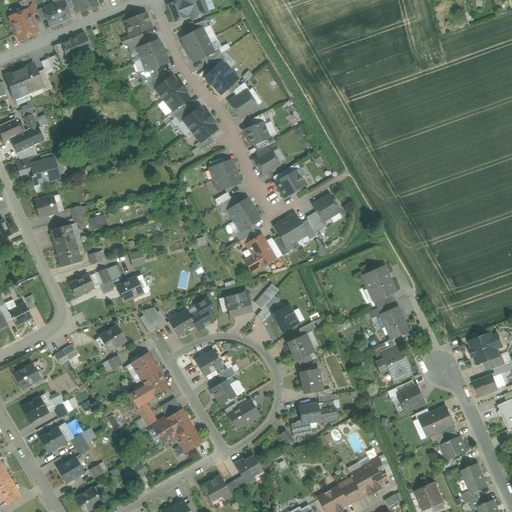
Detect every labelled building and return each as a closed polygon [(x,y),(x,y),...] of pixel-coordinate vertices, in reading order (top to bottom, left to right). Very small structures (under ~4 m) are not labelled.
[(22,0),(19,2),(23,11),(28,9),(31,16),(38,13),(37,11),(32,0),(22,0)] [(62,0),(63,2),(67,11),(74,8),(70,0),(62,0)] [(81,10),(76,0),(70,0),(74,8),(75,12),(81,10)] [(95,0),(76,0),(81,10),(82,13),(98,6),(95,0)] [(183,0),(184,2),(181,4),(185,16),(190,14),(192,19),(207,14),(204,6),(205,4),(203,0),(183,0)] [(273,0),(258,0),(297,70),(309,63),(273,0)] [(293,0),(304,27),(372,0),(293,0)] [(180,1),(168,5),(174,22),(186,18),(185,16),(181,4),(180,1)] [(67,11),(63,2),(56,5),(54,4),(48,6),(47,9),(44,10),(47,19),(50,26),(70,18),(67,11)] [(43,8),(37,11),(38,13),(41,21),(47,19),(44,10),(43,8)] [(33,17),(31,16),(28,9),(23,11),(10,16),(10,18),(10,21),(11,25),(13,25),(19,39),(37,32),(35,27),(36,25),(33,17)] [(124,21),(129,36),(143,31),(152,27),(146,12),(124,21)] [(204,21),(188,27),(191,34),(202,28),(207,26),(204,21)] [(208,40),(202,28),(191,34),(182,38),(188,50),(208,40)] [(143,31),(129,36),(122,39),(124,45),(127,44),(145,37),(143,31)] [(92,52),(84,32),(52,44),(57,55),(63,70),(71,67),(69,61),(92,52)] [(136,49),(148,44),(145,37),(127,44),(130,51),(136,49)] [(159,40),(148,44),(136,49),(140,60),(163,51),(159,40)] [(202,58),(214,52),(208,40),(188,50),(193,62),(202,58)] [(105,41),(99,44),(103,51),(109,48),(105,41)] [(220,48),(214,52),(202,58),(207,65),(221,55),(224,52),(220,48)] [(130,51),(135,63),(140,60),(136,49),(130,51)] [(113,51),(106,54),(108,60),(116,57),(113,51)] [(140,60),(145,72),(156,67),(168,63),(163,51),(140,60)] [(224,52),(221,55),(225,59),(222,61),(230,69),(236,64),(224,52)] [(260,54),(254,56),(257,65),(263,63),(262,59),(260,54)] [(57,55),(41,61),(44,70),(46,75),(53,73),(54,74),(63,70),(57,55)] [(207,65),(212,70),(222,61),(225,59),(221,55),(207,65)] [(135,63),(139,74),(145,72),(140,60),(135,63)] [(205,77),(212,86),(221,95),(226,90),(235,82),(239,79),(230,69),(222,61),(212,70),(205,77)] [(42,88),(36,73),(33,65),(19,71),(28,94),(42,88)] [(156,67),(145,72),(139,74),(144,85),(146,84),(160,77),(156,67)] [(44,70),(36,73),(42,88),(44,92),(52,89),(46,75),(44,70)] [(19,71),(6,76),(17,105),(30,100),(28,94),(19,71)] [(155,90),(167,81),(162,75),(160,77),(146,84),(152,93),(155,90)] [(173,76),(167,81),(155,90),(163,101),(183,85),(179,80),(177,82),(173,76)] [(240,87),(235,82),(226,90),(231,95),(233,93),(240,87)] [(129,83),(124,86),(126,91),(132,89),(129,83)] [(233,93),(237,99),(248,91),(249,90),(244,83),(240,87),(233,93)] [(163,101),(172,112),(184,103),(190,98),(186,92),(187,91),(183,85),(163,101)] [(248,91),(237,99),(229,103),(239,118),(245,114),(248,115),(251,112),(252,110),(257,106),(248,91)] [(20,108),(21,110),(32,109),(34,109),(31,102),(28,103),(29,106),(20,108)] [(288,109),(289,111),(295,108),(291,102),(285,106),(284,107),(285,109),(279,113),(280,114),(288,109)] [(184,103),(172,112),(170,114),(174,119),(176,117),(188,108),(184,103)] [(183,121),(195,112),(190,106),(188,108),(176,117),(180,123),(183,121)] [(201,108),(195,112),(183,121),(191,131),(210,117),(206,112),(205,113),(201,108)] [(21,110),(20,110),(23,118),(32,114),(34,113),(32,109),(21,110)] [(263,122),(269,135),(276,132),(267,112),(262,114),(265,121),(263,122)] [(32,114),(23,118),(28,130),(37,126),(34,119),(32,114)] [(251,121),(253,126),(263,122),(265,121),(262,114),(251,121)] [(43,116),(34,119),(37,126),(37,127),(46,123),(43,116)] [(214,122),(210,117),(191,131),(199,142),(210,134),(217,129),(213,123),(214,122)] [(15,119),(0,125),(0,135),(4,143),(26,132),(21,123),(18,125),(15,119)] [(269,135),(263,122),(253,126),(244,130),(251,146),(255,144),(267,139),(270,138),(269,135)] [(210,134),(199,142),(196,145),(200,151),(215,142),(210,134)] [(267,139),(255,144),(258,151),(268,146),(269,145),(267,139)] [(258,151),(255,153),(258,158),(271,151),(268,146),(258,151)] [(264,175),(280,165),(271,151),(258,158),(255,161),(264,175)] [(209,162),(211,167),(224,162),(222,157),(209,162)] [(15,161),(16,168),(31,164),(29,158),(15,161)] [(31,164),(16,168),(19,177),(30,174),(33,187),(58,180),(52,158),(47,160),(38,162),(31,164)] [(235,171),(231,160),(224,162),(211,167),(209,168),(213,180),(235,171)] [(281,173),(284,178),(296,171),(300,169),(297,163),(281,173)] [(296,171),(302,179),(308,175),(303,167),(300,169),(296,171)] [(240,183),(235,171),(213,180),(218,192),(240,183)] [(275,183),(284,198),(305,186),(302,179),(296,171),(284,178),(275,183)] [(228,193),(215,200),(218,207),(232,199),(228,193)] [(59,194),(34,201),(38,219),(64,212),(59,194)] [(312,205),(317,212),(323,222),(339,212),(336,206),(337,204),(335,200),(333,201),(329,195),(312,205)] [(227,211),(239,204),(235,197),(232,199),(218,207),(223,214),(227,211)] [(248,199),(239,204),(227,211),(233,222),(254,209),(248,199)] [(190,203),(182,205),(184,212),(192,210),(190,203)] [(70,208),(73,218),(83,216),(81,208),(80,205),(70,208)] [(233,222),(239,232),(250,225),(260,219),(254,209),(233,222)] [(323,222),(317,212),(306,218),(307,220),(316,235),(319,240),(323,238),(319,231),(326,227),(323,222)] [(104,215),(89,219),(91,229),(106,224),(104,215)] [(296,241),(307,235),(300,224),(295,215),(284,221),(296,241)] [(73,218),(74,224),(76,224),(85,222),(83,216),(73,218)] [(2,218),(0,219),(0,240),(12,235),(9,228),(7,229),(2,218)] [(300,224),(307,235),(310,239),(316,235),(307,220),(300,224)] [(275,227),(280,236),(287,247),(296,241),(284,221),(275,227)] [(51,231),(56,249),(81,242),(76,224),(74,224),(51,231)] [(250,225),(239,232),(234,234),(239,242),(255,233),(250,225)] [(169,233),(163,234),(166,243),(171,242),(169,233)] [(251,274),(276,259),(266,243),(261,234),(245,244),(252,256),(243,261),(251,274)] [(287,247),(280,236),(273,241),(282,255),(283,257),(290,252),(287,247)] [(266,243),(276,259),(282,255),(273,241),(272,239),(266,243)] [(56,249),(61,267),(81,262),(78,254),(84,252),(81,242),(56,249)] [(141,251),(129,254),(132,266),(144,263),(141,251)] [(99,252),(88,255),(91,265),(102,262),(99,252)] [(196,263),(190,266),(195,274),(200,271),(196,263)] [(365,264),(358,267),(361,273),(367,270),(365,264)] [(87,274),(68,282),(76,299),(95,291),(94,288),(100,286),(112,280),(120,277),(115,265),(89,277),(87,274)] [(384,267),(362,276),(374,301),(392,294),(395,292),(384,267)] [(239,274),(234,277),(237,282),(242,279),(239,274)] [(140,275),(117,285),(125,303),(148,292),(140,275)] [(261,279),(259,281),(259,283),(260,285),(261,286),(263,287),(265,286),(267,284),(267,282),(266,280),(265,279),(263,278),(261,279)] [(115,288),(112,280),(100,286),(103,293),(115,288)] [(0,291),(3,297),(16,290),(14,284),(0,291)] [(271,284),(264,293),(266,294),(257,305),(262,309),(270,300),(278,291),(271,284)] [(246,292),(233,296),(233,295),(224,298),(229,317),(239,315),(239,314),(251,311),(252,311),(247,292),(246,292)] [(266,294),(264,293),(255,303),(257,305),(266,294)] [(392,294),(374,301),(377,309),(382,307),(395,301),(392,294)] [(30,296),(25,299),(30,309),(35,307),(30,296)] [(224,297),(218,299),(223,314),(228,312),(224,298),(224,297)] [(207,299),(195,306),(201,315),(192,320),(195,325),(198,331),(212,322),(208,315),(212,313),(210,310),(212,309),(207,299)] [(5,305),(9,312),(19,307),(15,300),(5,305)] [(275,305),(270,300),(265,306),(270,310),(275,305)] [(9,312),(16,327),(25,323),(24,321),(32,317),(25,304),(19,307),(9,312)] [(9,312),(5,305),(0,307),(0,309),(8,326),(10,330),(16,327),(9,312)] [(270,310),(265,306),(262,309),(262,310),(256,317),(262,321),(270,311),(270,310)] [(289,306),(272,314),(281,332),(298,323),(289,306)] [(382,307),(368,313),(371,319),(381,315),(384,313),(382,307)] [(384,313),(381,315),(386,327),(385,327),(390,339),(391,340),(395,338),(405,334),(409,332),(398,307),(384,313)] [(154,308),(141,312),(144,316),(140,318),(148,332),(165,322),(159,312),(157,313),(154,308)] [(0,309),(0,330),(8,326),(0,309)] [(186,310),(178,315),(179,316),(169,322),(177,337),(188,331),(188,330),(195,325),(192,320),(186,310)] [(313,322),(298,330),(301,336),(305,334),(305,335),(311,332),(316,330),(313,322)] [(117,326),(99,337),(108,351),(117,345),(118,346),(126,341),(117,326)] [(311,332),(305,335),(314,353),(319,350),(311,332)] [(374,333),(367,339),(372,345),(379,339),(374,333)] [(301,336),(287,343),(292,355),(293,354),(296,360),(295,360),(296,361),(297,360),(307,356),(314,353),(305,335),(305,334),(301,336)] [(405,334),(395,338),(398,343),(407,339),(405,334)] [(491,334),(469,342),(472,350),(470,350),(472,357),(474,357),(477,364),(484,362),(499,356),(499,355),(497,349),(502,347),(497,334),(492,336),(491,334)] [(395,338),(391,340),(390,339),(386,341),(389,347),(397,344),(398,343),(395,338)] [(379,351),(389,347),(386,341),(373,347),(376,353),(379,351)] [(382,358),(399,350),(397,344),(389,347),(379,351),(382,358)] [(71,346),(63,351),(69,360),(75,356),(77,355),(71,346)] [(376,360),(374,361),(379,371),(387,367),(393,382),(412,374),(404,357),(402,358),(399,350),(382,358),(376,360)] [(63,351),(55,356),(60,365),(69,360),(63,351)] [(213,351),(195,362),(204,376),(205,375),(215,370),(222,365),(213,351)] [(376,360),(382,358),(379,351),(376,353),(374,354),(376,360)] [(148,353),(131,363),(138,374),(133,377),(136,383),(141,380),(158,370),(148,353)] [(317,358),(314,353),(307,356),(310,362),(317,358)] [(499,356),(484,362),(488,371),(493,369),(504,365),(500,355),(499,355),(499,356)] [(75,356),(69,360),(72,366),(78,362),(75,356)] [(117,356),(108,361),(112,370),(113,370),(122,365),(117,356)] [(307,356),(297,360),(300,366),(310,362),(307,356)] [(495,374),(496,376),(510,371),(511,369),(511,362),(504,365),(493,369),(495,374)] [(126,367),(133,377),(138,374),(131,363),(126,367)] [(222,365),(215,370),(218,375),(228,369),(224,363),(222,365)] [(31,365),(13,375),(22,391),(31,386),(30,385),(40,379),(31,365)] [(228,369),(218,375),(221,381),(234,373),(231,367),(228,369)] [(318,369),(300,372),(302,386),(306,386),(307,394),(317,392),(322,391),(322,390),(318,369)] [(158,370),(141,380),(145,385),(132,393),(131,393),(138,404),(140,405),(151,399),(152,396),(168,387),(158,370)] [(215,370),(205,375),(209,381),(218,375),(215,370)] [(510,371),(496,376),(495,374),(492,375),(495,383),(507,379),(511,374),(510,371)] [(492,375),(473,382),(478,397),(498,390),(495,383),(492,375)] [(234,382),(229,385),(225,380),(211,389),(221,406),(232,399),(236,397),(235,397),(241,393),(241,391),(236,383),(234,382)] [(413,380),(395,388),(398,394),(416,387),(413,380)] [(398,394),(397,395),(405,412),(425,403),(417,386),(416,387),(398,394)] [(330,389),(322,390),(322,391),(317,392),(318,398),(331,395),(330,389)] [(45,394),(39,397),(48,413),(54,410),(54,409),(64,403),(59,395),(50,401),(45,394)] [(331,395),(318,398),(319,404),(321,404),(333,401),(336,401),(335,395),(331,395)] [(39,397),(21,408),(30,422),(39,417),(40,418),(48,413),(39,397)] [(73,397),(67,401),(68,401),(73,410),(79,407),(73,397)] [(175,398),(160,407),(167,419),(182,410),(175,398)] [(224,411),(227,416),(248,403),(245,398),(239,402),(235,404),(224,411)] [(511,399),(507,402),(498,406),(509,431),(511,430),(511,429),(511,399)] [(64,403),(54,409),(54,410),(59,418),(73,410),(68,401),(64,403)] [(248,403),(227,416),(235,429),(241,425),(242,426),(260,416),(251,401),(248,403)] [(317,404),(299,407),(302,423),(292,425),(294,435),(310,432),(309,423),(321,420),(322,422),(336,419),(334,409),(333,401),(321,404),(319,406),(320,411),(318,411),(317,404)] [(146,404),(137,410),(142,418),(151,412),(146,404)] [(430,414),(419,419),(419,420),(421,419),(429,436),(427,437),(429,436),(440,432),(454,426),(454,425),(446,407),(430,414)] [(167,419),(165,420),(163,419),(154,425),(159,433),(158,434),(159,435),(153,439),(158,447),(175,436),(192,426),(182,410),(167,419)] [(428,410),(417,415),(419,419),(430,414),(428,410)] [(151,412),(142,418),(147,426),(156,421),(151,412)] [(389,421),(382,417),(378,424),(384,428),(389,421)] [(142,418),(136,422),(141,430),(147,426),(142,418)] [(419,419),(412,422),(421,440),(427,437),(429,436),(421,419),(419,420),(419,419)] [(57,428),(66,442),(73,438),(65,423),(57,428)] [(192,426),(175,436),(185,453),(202,443),(192,426)] [(454,426),(440,432),(442,437),(456,431),(454,426)] [(57,428),(39,438),(48,454),(57,449),(56,448),(66,442),(57,428)] [(224,429),(219,432),(222,437),(227,434),(224,429)] [(89,430),(80,435),(85,443),(86,443),(94,438),(89,430)] [(293,440),(285,430),(279,436),(287,445),(293,440)] [(456,431),(443,437),(446,443),(459,437),(456,431)] [(438,439),(442,437),(440,432),(429,436),(432,442),(438,439)] [(80,435),(71,440),(76,448),(85,443),(80,435)] [(446,443),(440,445),(447,461),(466,452),(459,437),(446,443)] [(85,443),(76,448),(80,455),(90,450),(86,443),(85,443)] [(253,456),(244,462),(243,459),(234,465),(241,476),(246,484),(255,479),(253,476),(262,471),(263,474),(264,473),(253,456)] [(385,474),(377,457),(370,461),(379,477),(385,474)] [(75,458),(57,469),(65,483),(75,477),(76,478),(84,473),(75,458)] [(379,477),(370,461),(369,462),(367,458),(358,463),(373,490),(380,487),(379,485),(383,483),(379,477)] [(140,459),(131,464),(138,477),(147,472),(140,459)] [(0,484),(10,478),(0,460),(0,484)] [(128,460),(119,465),(130,482),(138,477),(131,464),(128,460)] [(373,490),(358,463),(347,469),(350,475),(352,478),(362,495),(362,494),(366,492),(367,494),(373,490)] [(477,463),(460,471),(471,494),(471,495),(478,491),(488,487),(477,463)] [(98,465),(89,470),(94,479),(94,478),(94,479),(103,474),(98,465)] [(117,469),(110,472),(113,477),(120,473),(117,469)] [(220,476),(202,487),(210,502),(221,496),(224,500),(231,496),(225,486),(220,476)] [(241,476),(234,481),(240,491),(248,486),(246,484),(241,476)] [(10,478),(0,484),(0,492),(7,505),(21,496),(10,478)] [(362,495),(352,478),(347,481),(358,499),(363,496),(362,494),(362,495)] [(234,481),(225,486),(231,496),(240,491),(234,481)] [(358,499),(347,481),(337,487),(346,503),(346,504),(347,506),(358,499)] [(102,483),(75,499),(82,511),(87,511),(92,509),(92,508),(102,502),(99,497),(107,492),(102,483)] [(434,484),(415,492),(423,508),(425,509),(431,507),(442,502),(434,484)] [(337,487),(330,491),(330,490),(323,494),(324,494),(318,498),(325,511),(331,511),(335,510),(336,511),(342,508),(341,507),(346,504),(346,503),(337,487)] [(478,491),(471,495),(471,494),(463,498),(465,504),(468,503),(468,502),(481,497),(478,491)] [(394,495),(384,501),(388,508),(397,502),(394,495)] [(481,497),(468,502),(468,503),(470,508),(483,502),(481,497)] [(308,506),(302,510),(295,499),(289,502),(288,500),(284,502),(285,504),(289,511),(311,511),(312,511),(311,511),(308,506)] [(498,511),(494,500),(477,507),(478,511),(498,511)] [(189,511),(183,501),(164,511),(189,511)] [(442,502),(431,507),(433,511),(435,511),(445,508),(442,502)]
